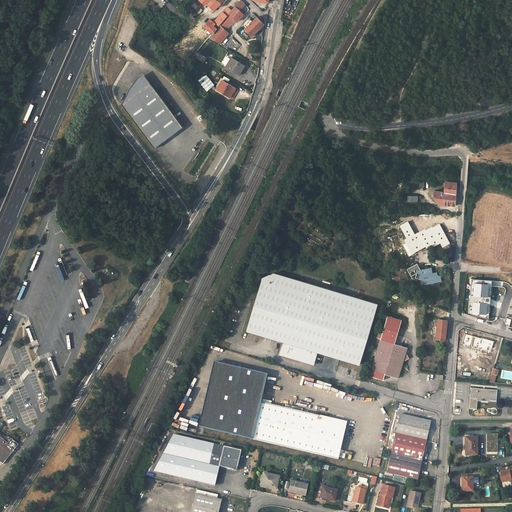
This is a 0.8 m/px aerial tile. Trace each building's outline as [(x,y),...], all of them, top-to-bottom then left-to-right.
[(210,0),(199,0),(203,3),(205,1),(207,3),(206,4),(208,5),(213,11),(217,7),(210,0)] [(240,0),(229,13),(235,19),(237,21),(244,14),(239,10),(245,4),(240,0)] [(221,15),(215,21),(219,25),(227,16),(229,13),(225,9),(221,15)] [(235,19),(229,13),(227,16),(219,25),(225,30),(235,19)] [(200,20),(199,22),(203,26),(212,33),(216,29),(213,26),(215,23),(213,22),(211,24),(208,21),(203,17),(199,20),(200,20)] [(251,36),(264,25),(257,17),(244,29),(251,36)] [(225,30),(219,25),(216,29),(212,33),(209,37),(219,44),(228,33),(225,30)] [(241,71),(244,66),(231,58),(226,67),(238,74),(240,70),(241,71)] [(123,106),(151,85),(143,75),(143,74),(142,74),(139,78),(136,81),(130,88),(128,92),(121,104),(123,106)] [(213,86),(205,75),(199,80),(207,91),(211,87),(213,86)] [(229,97),(235,88),(221,80),(216,89),(229,97)] [(154,148),(183,127),(151,85),(123,106),(154,148)] [(238,90),(235,88),(229,97),(232,99),(238,90)] [(217,101),(209,92),(208,93),(216,102),(217,101)] [(455,206),(456,183),(445,181),(444,192),(433,191),(433,196),(439,205),(455,206)] [(426,248),(433,245),(434,247),(440,244),(442,248),(450,243),(439,224),(432,228),(432,227),(425,230),(418,233),(415,234),(408,221),(399,226),(407,239),(405,241),(406,243),(403,245),(409,256),(412,254),(426,247),(426,248)] [(437,275),(432,274),(432,273),(431,268),(420,270),(417,263),(407,269),(411,276),(417,273),(415,278),(423,280),(424,284),(441,281),(440,276),(437,275)] [(359,365),(377,304),(274,273),(262,277),(246,331),(283,342),(280,354),(303,361),(303,359),(313,362),(316,352),(359,365)] [(468,313),(488,319),(491,283),(492,280),(471,279),(468,313)] [(371,370),(369,376),(383,380),(385,374),(399,378),(400,374),(404,360),(405,360),(409,358),(407,354),(406,354),(408,348),(394,344),(401,320),(388,316),(383,331),(379,330),(377,338),(381,339),(372,370),(371,370)] [(445,340),(447,320),(438,319),(435,339),(445,340)] [(490,351),(493,341),(465,334),(462,344),(490,351)] [(205,402),(199,427),(338,459),(344,435),(347,422),(308,413),(261,402),(267,374),(215,362),(210,386),(209,386),(205,402)] [(489,382),(495,384),(498,369),(492,368),(489,382)] [(286,384),(294,386),(301,388),(303,382),(288,378),(286,384)] [(511,387),(500,387),(499,398),(508,399),(507,414),(511,414),(511,387)] [(476,388),(472,388),(471,394),(470,394),(470,398),(477,399),(477,400),(487,401),(487,400),(496,401),(497,391),(486,390),(486,392),(481,392),(482,389),(476,389),(476,388)] [(477,399),(470,398),(469,407),(470,409),(476,409),(477,400),(477,399)] [(400,414),(396,434),(426,440),(431,421),(400,414)] [(0,461),(3,464),(14,450),(16,447),(19,444),(11,439),(8,443),(0,436),(1,435),(0,434),(0,427),(1,427),(0,426),(0,461)] [(396,434),(391,453),(422,460),(426,440),(396,434)] [(174,435),(154,471),(206,483),(210,464),(219,466),(233,469),(233,467),(235,466),(237,467),(241,450),(174,435)] [(477,455),(477,437),(465,437),(465,455),(477,455)] [(391,453),(387,473),(418,480),(422,460),(391,453)] [(210,464),(206,483),(215,485),(219,466),(210,464)] [(509,471),(500,473),(502,482),(511,480),(511,479),(511,469),(509,470),(509,471)] [(264,473),(261,484),(272,487),(272,488),(276,489),(279,476),(264,473)] [(472,477),(462,477),(462,491),(473,491),(473,488),(475,487),(475,486),(479,486),(479,478),(472,478),(472,477)] [(305,495),(307,485),(292,481),(289,492),(305,495)] [(392,497),(394,487),(383,485),(380,494),(377,506),(387,508),(389,497),(391,497),(392,497)] [(323,487),(320,498),(334,501),(337,490),(323,487)] [(362,504),(366,489),(365,489),(358,488),(356,487),(352,502),(362,504)] [(419,502),(421,493),(420,493),(412,491),(410,491),(407,506),(416,508),(417,502),(419,502)] [(196,493),(191,511),(218,511),(221,499),(196,493)]
